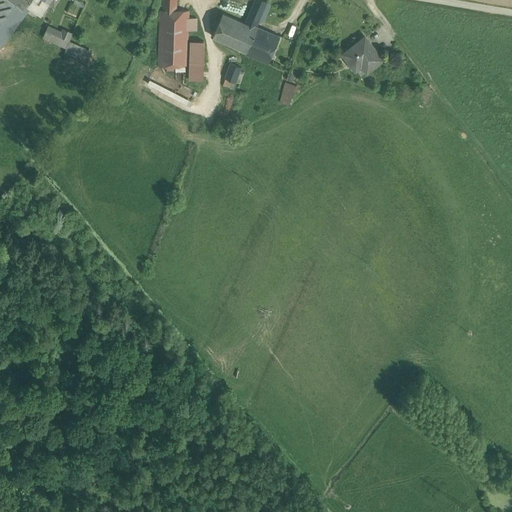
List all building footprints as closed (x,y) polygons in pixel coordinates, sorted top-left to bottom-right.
[(0,0),(0,18),(11,3),(7,0),(0,0)] [(7,0),(11,3),(19,9),(22,11),(29,0),(7,0)] [(56,0),(29,0),(22,11),(23,11),(27,4),(42,14),(51,1),(54,3),(56,0)] [(163,0),(163,10),(177,10),(177,0),(163,0)] [(263,0),(255,0),(245,23),(256,28),(256,27),(257,26),(267,2),(263,0)] [(11,3),(0,18),(0,29),(2,31),(19,9),(11,3)] [(163,10),(160,10),(158,65),(167,65),(176,65),(187,65),(188,30),(188,18),(189,11),(177,10),(163,10)] [(245,23),(223,13),(213,36),(246,51),(256,28),(245,23)] [(67,18),(61,32),(67,35),(73,20),(67,18)] [(196,18),(188,18),(188,30),(196,30),(196,18)] [(280,36),(257,26),(256,27),(256,28),(246,51),(247,51),(246,53),(268,63),(280,36)] [(69,40),(46,29),(43,37),(66,47),(69,40)] [(390,57),(367,32),(342,54),(358,72),(365,66),(371,74),(390,57)] [(203,41),(190,41),(190,61),(202,62),(203,41)] [(202,62),(190,61),(189,79),(202,79),(202,62)] [(241,67),(230,63),(225,76),(225,77),(236,81),(240,70),(241,67)] [(236,81),(225,77),(222,84),(233,88),(236,81)] [(148,79),(146,82),(188,103),(190,99),(148,79)] [(295,85),(285,82),(280,101),(290,104),(295,85)]
